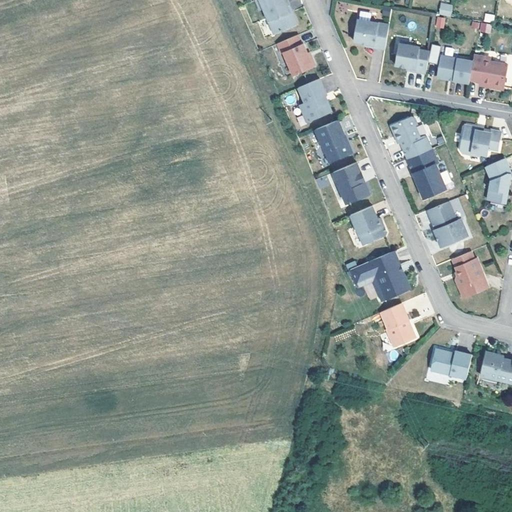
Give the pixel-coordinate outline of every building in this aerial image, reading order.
[(272,36),(296,26),(290,13),(288,14),(285,7),(287,7),(284,0),(257,0),(256,1),(261,10),(272,36)] [(439,16),(449,18),(450,8),(441,7),(439,16)] [(443,29),(445,18),(437,16),(435,27),(443,29)] [(356,21),(352,43),(363,45),(372,46),(372,49),(383,51),(387,26),(356,21)] [(480,32),(490,33),(491,24),(481,23),(480,32)] [(300,46),(296,37),(275,45),(280,56),(282,55),(291,77),(311,68),(312,65),(310,60),(307,59),(305,55),(301,45),(300,46)] [(424,75),(428,53),(417,51),(418,48),(397,45),(393,67),(405,69),(413,70),(413,73),(424,75)] [(468,81),(471,62),(459,60),(460,58),(439,55),(435,77),(438,80),(446,81),(446,79),(451,80),(451,82),(467,85),(468,81)] [(498,90),(501,88),(505,66),(488,63),(481,62),(482,58),(472,57),(471,62),(468,81),(478,83),(490,85),(490,89),(498,90)] [(323,96),(317,81),(295,90),(302,105),(299,107),(306,123),(329,114),(325,104),(323,104),(320,98),(322,97),(323,96)] [(406,161),(430,150),(425,139),(422,137),(418,139),(413,128),(416,126),(413,119),(409,118),(389,127),(393,139),(396,137),(398,144),(406,161)] [(339,119),(316,129),(325,150),(326,150),(331,162),(353,152),(348,142),(345,141),(344,138),(345,134),(339,119)] [(471,129),(465,128),(462,130),(458,152),(479,155),(485,156),(486,150),(496,152),(499,134),(489,132),(489,134),(481,133),(473,132),(471,129)] [(406,161),(405,161),(411,175),(414,174),(418,183),(415,184),(422,200),(445,190),(434,166),(436,165),(430,150),(406,161)] [(485,201),(504,205),(507,185),(504,184),(506,174),(509,174),(503,160),(484,168),(489,181),(485,201)] [(357,162),(333,172),(347,202),(370,193),(365,181),(363,182),(359,172),(361,171),(357,162)] [(320,189),(330,185),(326,175),(316,179),(320,189)] [(447,203),(425,212),(429,222),(433,223),(435,230),(433,231),(432,231),(439,249),(467,237),(459,220),(455,221),(447,203)] [(378,218),(373,205),(351,215),(364,244),(385,235),(387,232),(384,227),(381,225),(378,218)] [(395,250),(350,269),(357,284),(375,276),(385,299),(411,288),(403,271),(401,272),(399,266),(401,265),(395,250)] [(470,253),(451,261),(458,278),(456,278),(454,281),(458,289),(460,288),(464,298),(488,288),(475,260),(473,261),(470,253)] [(375,276),(357,284),(358,287),(373,280),(382,300),(385,299),(375,276)] [(409,320),(402,303),(380,312),(387,329),(386,329),(393,347),(414,337),(410,328),(407,327),(405,322),(407,321),(409,320)] [(467,378),(472,354),(456,351),(456,353),(455,355),(449,354),(450,352),(436,348),(431,369),(467,378)] [(497,354),(486,351),(484,360),(486,364),(483,366),(481,375),(511,381),(511,360),(504,358),(504,356),(500,355),(497,355),(497,354)]
